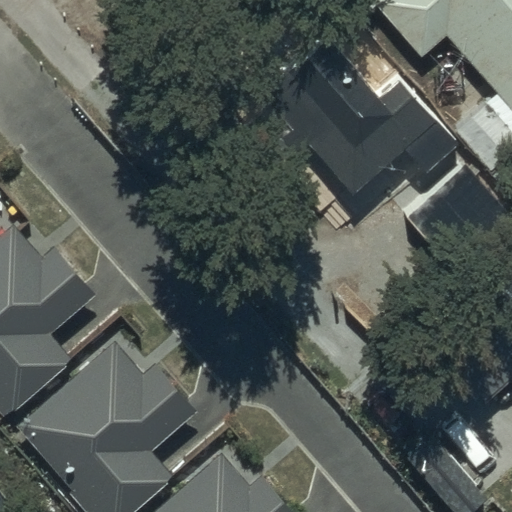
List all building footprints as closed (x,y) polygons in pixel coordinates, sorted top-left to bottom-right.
[(511,0),(373,0),(415,47),(440,25),(494,85),(451,123),(503,182),(511,173),(511,0)] [(319,21),(252,78),(284,115),(270,127),(287,147),(302,133),(345,181),(395,135),(418,162),(452,133),(393,64),(372,82),(319,21)] [(7,218),(0,223),(0,406),(64,351),(42,327),(89,286),(48,240),(36,251),(7,218)] [(421,338),(473,398),(511,364),(511,294),(495,275),(421,338)] [(110,334),(12,420),(88,511),(112,511),(168,466),(147,441),(190,405),(148,355),(136,365),(110,334)] [(216,443),(137,511),(292,511),(254,468),(244,476),(216,443)]
